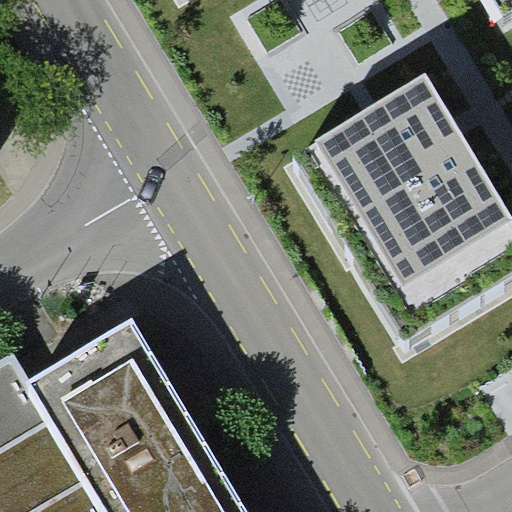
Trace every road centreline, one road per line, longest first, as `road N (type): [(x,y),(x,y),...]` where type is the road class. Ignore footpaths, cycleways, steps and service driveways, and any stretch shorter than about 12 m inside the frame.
road 1 (tertiary): [(381,511),(174,179)]
road 2 (tertiary): [(174,179),(66,0)]
road 3 (residential): [(174,179),(0,277)]
